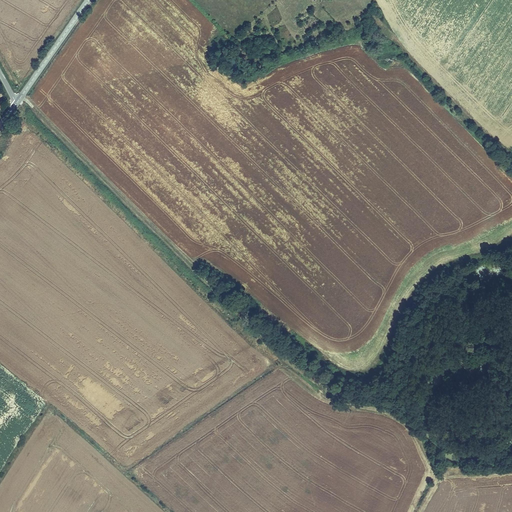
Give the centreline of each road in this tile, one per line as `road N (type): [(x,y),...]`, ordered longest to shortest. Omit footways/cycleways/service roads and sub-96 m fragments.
road 1 (track): [(190,263),(212,262),(342,369),(366,370),(421,283),(511,235)]
road 2 (track): [(317,386),(19,98)]
road 3 (tertiary): [(16,102),(88,0)]
